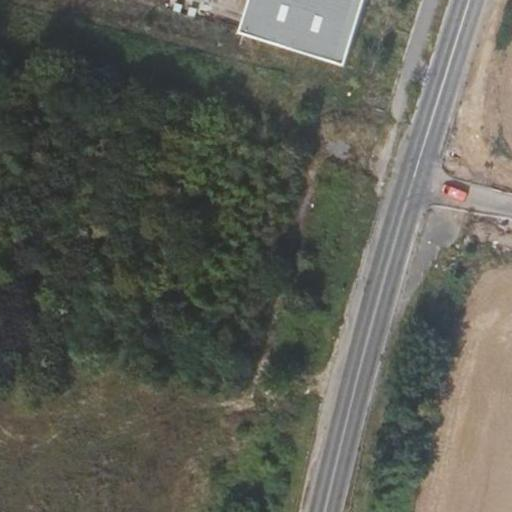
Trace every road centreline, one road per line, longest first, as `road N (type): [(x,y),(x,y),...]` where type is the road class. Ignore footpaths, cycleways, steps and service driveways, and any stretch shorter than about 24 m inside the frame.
road 1 (tertiary): [(321,511),(407,170)]
road 2 (tertiary): [(461,0),(407,170)]
